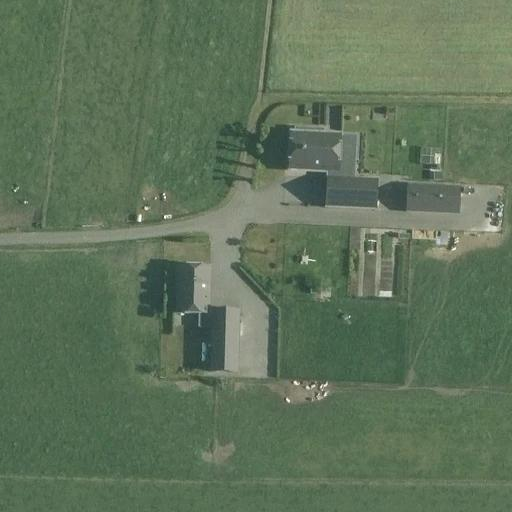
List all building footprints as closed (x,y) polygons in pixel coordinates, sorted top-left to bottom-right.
[(296,130),(295,134),(291,134),(289,172),(331,174),(331,179),(328,179),(326,209),(376,212),(377,182),(353,181),(354,160),(339,160),(340,137),(310,135),(310,131),(296,130)] [(390,143),(390,154),(410,153),(410,143),(390,143)] [(461,186),(408,184),(406,212),(459,214),(461,186)] [(334,283),(334,253),(310,254),(311,283),(334,283)] [(209,315),(210,269),(179,268),(178,315),(209,315)] [(237,374),(239,313),(213,312),(211,373),(237,374)]
